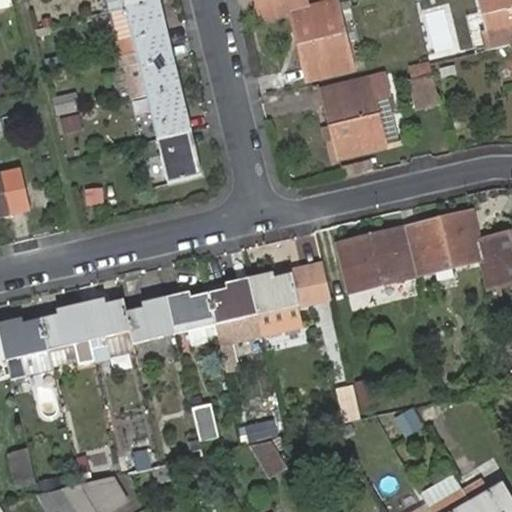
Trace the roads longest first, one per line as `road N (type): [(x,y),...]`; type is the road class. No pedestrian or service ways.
road 1 (residential): [(0,273),(264,211)]
road 2 (residential): [(264,211),(511,167)]
road 3 (residential): [(264,211),(212,0)]
